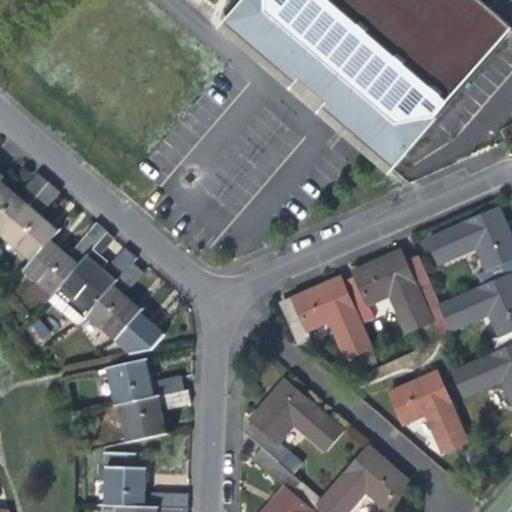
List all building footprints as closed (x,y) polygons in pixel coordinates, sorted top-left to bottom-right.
[(241,0),(220,25),(296,81),(323,104),(319,109),(390,171),(511,27),(511,1),(510,0),(493,0),(486,9),(475,0),(241,0)] [(0,233),(4,237),(50,184),(38,174),(25,189),(25,199),(23,201),(8,188),(0,180),(0,233)] [(4,237),(33,262),(51,240),(59,232),(47,221),(36,212),(39,210),(46,209),(60,193),(50,184),(4,237)] [(479,274),(484,288),(511,275),(511,238),(499,210),(471,221),(428,240),(439,265),(478,248),(488,271),(479,274)] [(25,271),(55,296),(93,251),(107,234),(96,225),(74,251),(76,258),(74,260),(60,249),(51,240),(33,262),(25,271)] [(107,234),(93,251),(55,296),(50,301),(79,326),(88,316),(133,264),(137,259),(125,249),(112,264),(113,274),(110,276),(102,268),(107,263),(102,259),(99,255),(113,240),(107,234)] [(358,280),(344,285),(361,325),(375,319),(369,305),(391,296),(407,334),(432,323),(405,262),(401,252),(385,259),(354,271),(358,280)] [(405,262),(432,323),(444,351),(449,336),(451,331),(440,306),(418,256),(405,262)] [(133,264),(88,316),(131,354),(153,351),(165,335),(141,314),(143,313),(131,302),(120,293),(122,290),(130,289),(143,273),(133,264)] [(492,341),(498,354),(511,347),(511,275),(484,288),(440,306),(451,331),(490,314),(500,337),(492,341)] [(372,350),(361,325),(344,285),(341,278),(318,287),(293,298),(294,301),(281,306),(298,345),(311,340),(307,331),(331,322),(347,360),(359,355),(372,350)] [(511,347),(498,354),(453,373),(463,397),(502,380),(511,402),(511,347)] [(115,406),(119,405),(184,391),(181,377),(159,382),(156,387),(153,388),(149,370),(147,360),(106,369),(115,406)] [(468,443),(439,379),(437,372),(390,394),(404,426),(427,416),(437,439),(444,454),(468,443)] [(245,434),(262,449),(272,457),(278,463),(289,452),(279,443),(296,425),(327,452),(345,432),(286,382),(261,410),(252,421),(255,424),(245,434)] [(191,404),(188,390),(184,391),(119,405),(127,444),(145,440),(167,435),(163,419),(161,407),(164,406),(169,410),(191,404)] [(395,469),(370,447),(323,501),(312,511),(348,511),(366,492),(384,507),(408,480),(395,469)] [(312,511),(323,501),(278,463),(272,457),(262,449),(252,460),(285,489),(312,511)] [(134,469),(134,455),(108,454),(105,506),(117,507),(188,509),(188,495),(154,493),(148,498),(146,498),(146,481),(146,469),(134,469)] [(312,511),(285,489),(274,503),(266,511),(312,511)]
